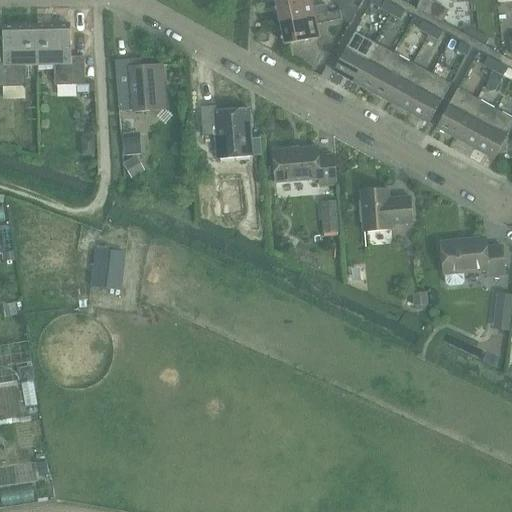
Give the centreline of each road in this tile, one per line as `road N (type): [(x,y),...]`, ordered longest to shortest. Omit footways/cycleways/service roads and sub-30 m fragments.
road 1 (residential): [(511,202),(126,0)]
road 2 (track): [(0,184),(78,212),(101,200),(100,0)]
